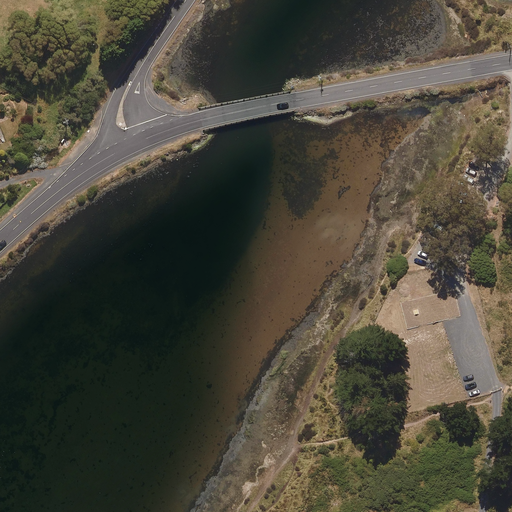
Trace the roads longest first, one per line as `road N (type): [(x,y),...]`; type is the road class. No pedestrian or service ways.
road 1 (track): [(511,137),(458,260),(497,394),(482,511)]
road 2 (secondary): [(511,61),(201,119),(131,144)]
road 3 (tertiary): [(131,144),(122,100),(188,0)]
road 4 (secondary): [(131,144),(77,176),(0,241)]
